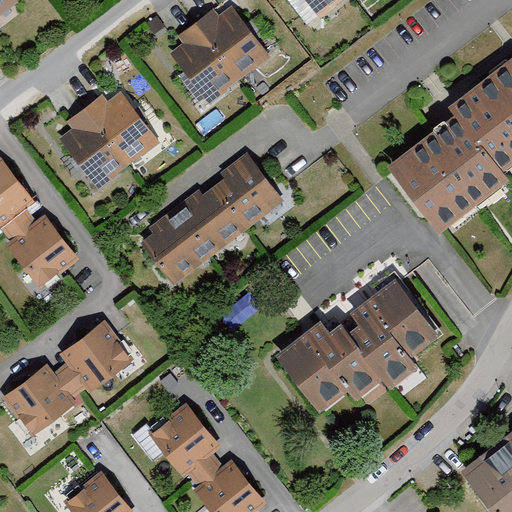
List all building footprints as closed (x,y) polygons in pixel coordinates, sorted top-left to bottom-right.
[(0,0),(0,22),(19,9),(12,0),(0,0)] [(303,0),(321,24),(352,1),(351,0),(303,0)] [(214,18),(200,30),(241,83),(269,62),(233,15),(220,25),(214,18)] [(185,51),(174,60),(210,107),(241,83),(200,30),(180,45),(185,51)] [(465,124),(507,180),(511,176),(511,75),(458,115),(465,124)] [(106,101),(89,114),(131,169),(160,147),(126,101),(113,111),(106,101)] [(89,114),(70,128),(76,136),(63,146),(98,194),(131,169),(89,114)] [(465,124),(396,175),(442,237),(511,186),(507,180),(465,124)] [(230,185),(221,192),(251,232),(284,208),(249,163),(226,180),(230,185)] [(2,165),(0,167),(0,237),(5,234),(9,240),(32,223),(27,216),(36,209),(2,165)] [(251,232),(221,192),(204,205),(199,199),(178,215),(213,262),(251,232)] [(176,289),(213,262),(178,215),(154,233),(160,241),(148,251),(176,289)] [(32,223),(9,240),(14,247),(8,252),(40,294),(79,264),(48,224),(38,231),(32,223)] [(372,334),(358,344),(395,390),(399,395),(422,376),(414,365),(442,344),(401,291),(362,321),(372,334)] [(72,372),(65,378),(81,398),(89,393),(94,400),(137,366),(108,329),(65,363),(72,372)] [(327,332),(286,364),(330,419),(352,401),(363,415),(395,390),(358,344),(351,334),(337,344),(327,332)] [(49,374),(9,405),(38,442),(76,412),(71,406),(81,398),(65,378),(57,384),(49,374)] [(192,478),(198,486),(220,469),(214,462),(225,453),(191,411),(153,442),(186,483),(192,478)] [(511,511),(511,449),(472,481),(496,511),(511,511)] [(198,496),(210,511),(260,511),(266,508),(237,471),(227,479),(220,469),(198,486),(202,492),(198,496)] [(130,511),(105,479),(69,508),(71,511),(130,511)]
